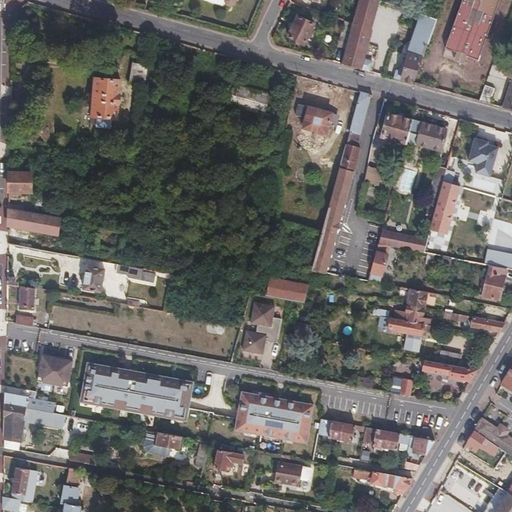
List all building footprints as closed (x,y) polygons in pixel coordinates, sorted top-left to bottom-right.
[(358,0),(356,8),(375,13),(378,0),(358,0)] [(461,0),(444,48),(457,53),(454,61),(462,64),(466,56),(477,60),(498,0),(461,0)] [(349,37),(368,42),(375,13),(356,8),(352,23),(349,37)] [(411,42),(426,46),(436,19),(420,14),(411,42)] [(303,45),(313,24),(297,16),(287,37),(303,45)] [(345,46),(349,37),(352,23),(344,21),(338,45),(345,46)] [(341,64),(369,72),(371,62),(364,59),(368,42),(349,37),(345,46),(341,64)] [(408,52),(422,56),(426,46),(411,42),(408,52)] [(393,79),(413,84),(422,56),(408,52),(402,73),(395,71),(393,79)] [(240,62),(227,59),(226,67),(238,70),(240,62)] [(146,85),(148,66),(132,63),(130,83),(146,85)] [(502,108),(511,110),(511,70),(506,69),(503,76),(511,78),(502,108)] [(118,120),(121,82),(94,79),(91,118),(97,119),(96,128),(110,129),(111,119),(118,120)] [(234,85),(228,106),(237,108),(243,88),(234,85)] [(478,101),(489,104),(493,89),(484,85),(478,101)] [(237,108),(245,111),(265,116),(270,95),(243,88),(237,108)] [(361,135),(372,96),(361,93),(350,132),(361,135)] [(304,128),(327,134),(329,126),(334,127),(338,124),(339,120),(337,115),(299,105),(297,116),(306,119),(304,128)] [(243,118),(245,111),(237,108),(228,106),(226,113),(243,118)] [(407,144),(414,121),(388,114),(382,137),(407,144)] [(441,152),(447,130),(423,124),(417,145),(441,152)] [(357,147),(361,135),(350,132),(348,140),(347,144),(357,147)] [(489,144),(475,140),(469,162),(478,165),(476,174),(490,178),(498,149),(495,148),(492,149),(487,148),(489,144)] [(357,147),(347,144),(333,195),(313,271),(327,274),(343,213),(355,173),(361,148),(357,147)] [(381,169),(369,167),(366,183),(378,185),(381,169)] [(448,170),(440,167),(436,180),(444,183),(448,170)] [(448,170),(444,183),(453,185),(456,173),(448,170)] [(31,173),(9,173),(9,193),(32,193),(31,173)] [(343,213),(327,274),(334,275),(362,175),(355,173),(343,213)] [(436,180),(434,180),(430,192),(434,194),(431,205),(437,207),(444,183),(436,180)] [(453,185),(444,183),(437,207),(428,238),(436,240),(446,243),(461,187),(453,185)] [(499,198),(491,196),(489,202),(497,204),(499,198)] [(45,211),(9,204),(8,226),(58,235),(60,220),(53,219),(55,210),(48,209),(45,211)] [(213,267),(216,249),(204,247),(204,249),(126,234),(126,231),(95,225),(90,247),(202,267),(202,266),(213,267)] [(428,241),(383,231),(379,244),(390,246),(425,253),(426,248),(428,241)] [(436,240),(428,238),(428,241),(426,248),(434,249),(436,240)] [(511,249),(474,242),(472,249),(511,256),(511,249)] [(371,243),(361,280),(368,282),(371,273),(377,252),(379,244),(371,243)] [(379,244),(377,252),(388,255),(390,246),(379,244)] [(452,259),(489,266),(508,270),(511,270),(511,256),(472,249),(450,244),(447,258),(452,259)] [(263,282),(271,254),(250,249),(245,253),(239,276),(263,282)] [(377,252),(371,273),(382,277),(388,255),(377,252)] [(447,258),(443,257),(440,267),(450,268),(452,259),(447,258)] [(144,270),(118,264),(116,273),(128,276),(128,278),(154,283),(156,275),(143,272),(144,270)] [(482,297),(501,300),(508,270),(489,266),(487,278),(483,277),(482,285),(485,286),(482,297)] [(85,291),(100,294),(105,270),(87,267),(82,290),(85,291)] [(371,273),(368,282),(380,284),(382,277),(371,273)] [(269,277),(266,295),(304,302),(309,284),(269,277)] [(16,278),(8,278),(7,285),(15,286),(16,278)] [(33,311),(35,290),(21,287),(19,310),(33,311)] [(410,294),(407,305),(425,308),(428,293),(411,289),(410,294)] [(109,295),(100,294),(85,291),(84,297),(108,301),(109,295)] [(127,304),(128,298),(115,295),(114,302),(127,304)] [(254,301),(251,323),(273,326),(276,304),(254,301)] [(395,311),(393,319),(430,325),(431,320),(423,318),(425,308),(407,305),(406,312),(395,311)] [(375,309),(374,315),(381,316),(383,317),(389,318),(390,312),(375,309)] [(466,323),(467,316),(443,312),(442,316),(445,316),(444,319),(466,323)] [(16,314),(7,313),(7,323),(49,330),(51,317),(44,316),(43,322),(37,322),(37,320),(35,320),(34,319),(16,316),(16,314)] [(390,318),(389,318),(383,317),(381,327),(389,328),(390,318)] [(472,328),(499,333),(505,323),(473,317),(472,328)] [(390,318),(389,328),(389,330),(423,336),(424,332),(434,334),(435,326),(430,325),(393,319),(390,318)] [(245,330),(243,351),(265,353),(267,332),(245,330)] [(442,351),(439,363),(453,365),(455,354),(442,351)] [(453,365),(460,367),(462,355),(455,354),(453,365)] [(449,379),(470,382),(477,370),(460,367),(453,365),(439,363),(425,360),(423,371),(450,376),(449,379)] [(194,379),(89,362),(82,402),(187,419),(194,379)] [(22,367),(5,364),(5,387),(35,393),(35,399),(46,401),(55,402),(61,374),(22,367)] [(511,370),(510,369),(501,385),(511,391),(511,370)] [(357,386),(381,391),(383,382),(358,377),(357,386)] [(391,393),(410,396),(413,382),(394,378),(391,393)] [(241,390),(235,430),(309,442),(315,401),(241,390)] [(35,399),(5,393),(5,404),(44,412),(46,401),(35,399)] [(46,401),(44,412),(53,414),(55,402),(46,401)] [(44,412),(5,404),(4,449),(20,452),(22,443),(27,443),(31,420),(64,426),(66,424),(66,416),(53,414),(44,412)] [(66,416),(66,424),(78,425),(78,418),(66,416)] [(474,430),(499,447),(511,456),(511,438),(507,436),(510,431),(500,424),(497,429),(481,418),(474,430)] [(321,420),(320,426),(325,427),(326,425),(331,425),(329,438),(340,440),(344,423),(321,420)] [(365,433),(366,428),(344,423),(340,440),(352,442),(355,431),(365,433)] [(373,446),(386,448),(389,432),(366,428),(365,433),(375,434),(373,446)] [(474,430),(465,446),(475,452),(479,450),(492,456),(499,447),(474,430)] [(172,448),(181,449),(183,437),(148,431),(145,448),(148,454),(170,458),(172,448)] [(409,445),(411,436),(389,432),(386,448),(397,450),(399,443),(409,445)] [(413,452),(427,455),(436,440),(411,436),(409,445),(408,454),(412,455),(413,452)] [(196,466),(203,468),(210,442),(202,441),(196,466)] [(235,447),(220,444),(219,450),(217,450),(214,468),(226,471),(227,466),(232,467),(233,462),(243,464),(244,455),(233,452),(235,447)] [(360,461),(368,462),(370,451),(362,449),(360,461)] [(71,453),(69,461),(98,466),(99,458),(71,453)] [(299,487),(303,466),(278,462),(274,483),(299,487)] [(17,469),(11,499),(20,501),(28,502),(32,481),(36,482),(38,473),(17,469)] [(395,488),(406,491),(413,479),(373,471),(373,473),(356,469),(354,478),(372,481),(372,484),(395,488)] [(80,489),(67,486),(64,485),(60,504),(65,505),(63,511),(75,511),(77,506),(80,489)] [(511,511),(511,494),(508,492),(494,511),(511,511)] [(3,498),(3,510),(14,511),(18,511),(19,510),(20,504),(20,501),(11,499),(3,498)]
